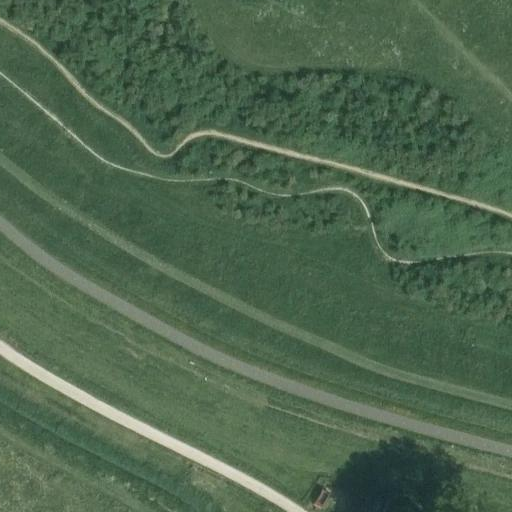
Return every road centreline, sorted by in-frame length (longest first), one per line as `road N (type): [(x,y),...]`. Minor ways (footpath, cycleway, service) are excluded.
road 1 (track): [(511,258),(401,265),(378,247),(360,201),(344,192),(283,201),(240,186),(125,173),(101,162),(0,76)]
road 2 (unknown): [(0,146),(159,262),(355,351),(511,399)]
